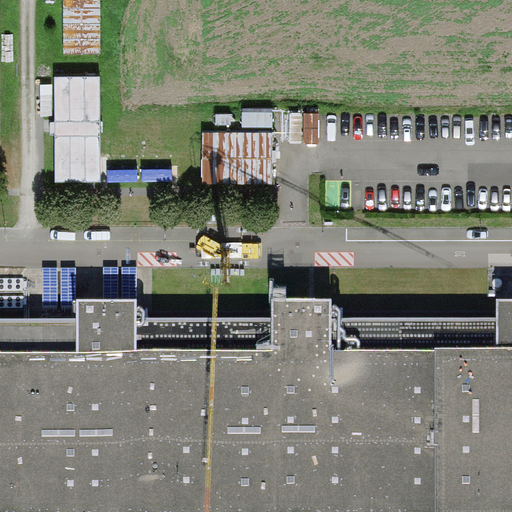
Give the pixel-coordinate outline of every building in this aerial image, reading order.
[(64,0),(65,49),(99,48),(98,0),(64,0)] [(100,71),(53,71),(54,174),(100,174),(100,71)] [(271,106),(243,106),(243,123),(271,123),(271,106)] [(318,110),(291,109),(291,139),(317,139),(318,110)] [(270,129),(202,129),(202,179),(271,178),(270,129)] [(511,511),(511,314),(497,315),(497,330),(331,331),(331,314),(271,314),(271,333),(134,334),(134,313),(74,313),(74,330),(0,330),(0,511),(511,511)]
